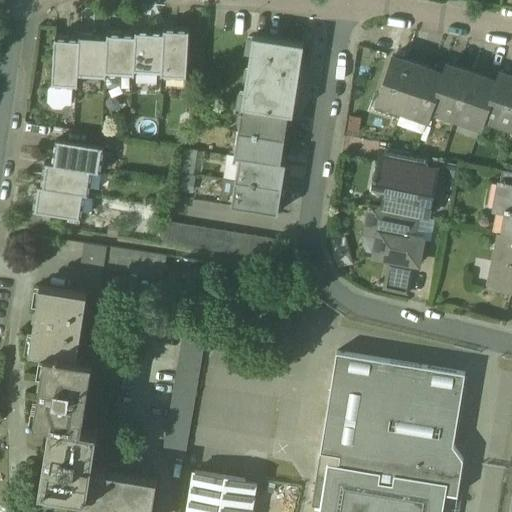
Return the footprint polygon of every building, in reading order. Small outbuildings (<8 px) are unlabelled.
[(164,32),(137,30),(134,75),(135,76),(135,71),(161,73),(161,76),(162,76),(165,27),(164,27),(164,32)] [(188,29),(165,28),(165,27),(162,76),(163,76),(185,77),(187,77),(189,29),(188,29)] [(136,34),(109,32),(108,32),(106,78),(107,73),(133,75),(134,75),(137,30),(136,30),(136,34)] [(107,36),(81,35),(81,34),(80,34),(77,87),(78,87),(78,75),(105,77),(105,78),(106,78),(108,32),(107,36)] [(79,38),(56,37),(55,37),(52,85),(54,86),(54,85),(76,87),(77,87),(80,34),(79,34),(79,38)] [(305,44),(253,36),(242,107),(289,115),(293,115),(305,44)] [(419,64),(393,55),(379,96),(405,105),(419,64)] [(444,73),(419,64),(405,105),(430,113),(433,105),(444,73)] [(472,73),(447,64),(444,73),(433,105),(457,114),(472,73)] [(497,82),(486,112),(511,121),(511,118),(511,76),(500,72),(497,82)] [(472,73),(457,114),(483,123),(486,112),(497,82),(472,73)] [(289,115),(242,107),(238,131),(285,139),(289,115)] [(285,139),(238,131),(234,155),(239,156),(281,163),(281,162),(285,139)] [(100,147),(54,140),(51,164),(91,170),(96,171),(100,147)] [(410,152),(385,149),(383,159),(408,164),(410,152)] [(281,163),(239,156),(236,181),(282,188),(286,163),(281,162),(281,163)] [(383,159),(379,159),(374,184),(388,187),(383,209),(419,216),(426,217),(431,193),(424,192),(428,168),(408,164),(383,159)] [(51,164),(44,163),(40,186),(81,192),(88,194),(91,170),(51,164)] [(511,172),(502,171),(500,183),(511,185),(511,172)] [(282,188),(236,181),(232,205),(278,213),(282,188)] [(511,185),(500,183),(495,208),(505,210),(504,211),(509,212),(505,234),(511,235),(511,185)] [(81,192),(40,186),(37,186),(33,211),(77,217),(81,192)] [(383,209),(372,206),(367,232),(380,234),(375,256),(417,264),(422,240),(415,239),(419,216),(383,209)] [(162,221),(159,242),(169,244),(173,222),(162,221)] [(276,239),(173,222),(169,244),(273,260),(276,239)] [(511,235),(505,234),(497,233),(487,288),(511,293),(511,235)] [(51,237),(34,235),(30,260),(48,262),(51,237)] [(107,246),(84,243),(77,292),(88,294),(100,295),(104,270),(107,246)] [(167,256),(107,246),(104,270),(163,279),(167,256)] [(414,270),(390,264),(387,277),(411,282),(414,270)] [(411,282),(387,277),(384,289),(408,294),(411,282)] [(77,292),(41,286),(41,287),(43,287),(40,303),(38,302),(33,336),(35,336),(32,352),(30,352),(30,353),(45,355),(77,360),(88,294),(77,292)] [(205,341),(183,337),(163,457),(185,460),(205,341)] [(465,372),(336,351),(311,506),(330,509),(329,511),(454,511),(458,491),(447,474),(463,463),(463,459),(453,445),(465,372)] [(77,360),(45,355),(35,421),(53,424),(82,429),(93,363),(77,360)] [(87,496),(92,470),(98,432),(82,429),(53,424),(51,440),(49,440),(40,491),(72,496),(72,494),(87,496)] [(92,470),(87,496),(87,497),(88,498),(85,511),(153,511),(158,480),(92,470)] [(240,511),(246,479),(195,471),(188,511),(240,511)]
